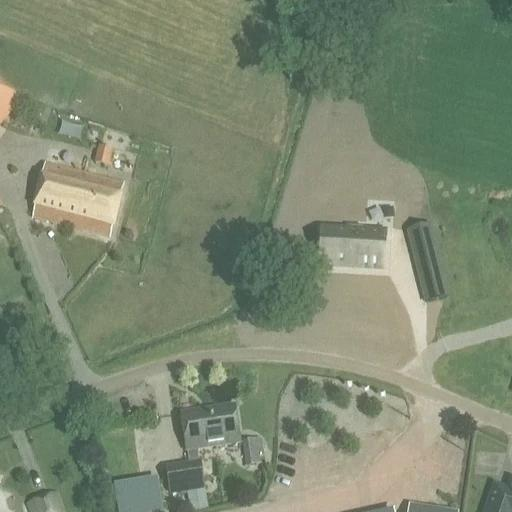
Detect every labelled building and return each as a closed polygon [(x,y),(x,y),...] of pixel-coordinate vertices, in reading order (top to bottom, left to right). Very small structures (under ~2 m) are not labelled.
[(0,125),(1,126),(23,99),(0,80),(0,125)] [(109,169),(114,151),(100,148),(96,165),(109,169)] [(110,239),(125,186),(47,165),(33,218),(110,239)] [(355,274),(381,276),(383,240),(363,238),(363,235),(349,234),(349,238),(325,236),(323,272),(351,274),(351,272),(355,272),(355,274)] [(437,256),(416,261),(420,277),(441,272),(437,256)] [(511,273),(495,272),(494,288),(511,289),(511,273)] [(329,282),(329,315),(393,316),(393,283),(329,282)] [(398,401),(395,410),(412,415),(414,405),(398,401)] [(188,452),(241,444),(235,407),(182,415),(188,452)] [(251,462),(268,461),(266,435),(249,436),(251,462)] [(171,494),(186,492),(205,489),(201,463),(167,469),(171,494)] [(511,511),(511,485),(509,493),(495,488),(487,511),(511,511)] [(28,511),(66,511),(60,493),(27,505),(28,511)]
